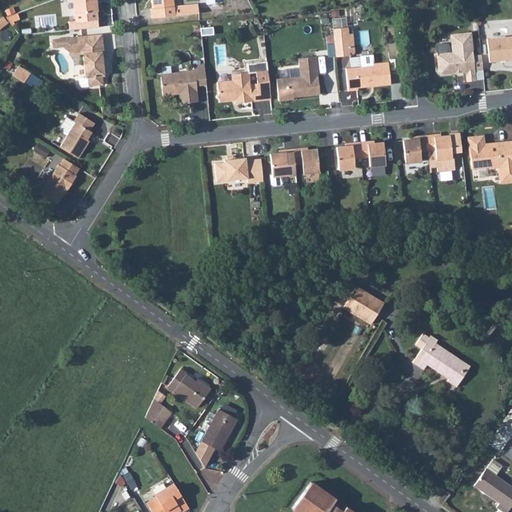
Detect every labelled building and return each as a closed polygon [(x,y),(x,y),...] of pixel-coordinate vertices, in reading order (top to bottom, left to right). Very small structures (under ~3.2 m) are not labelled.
[(99,20),(96,1),(96,0),(73,0),(76,22),(99,20)] [(200,12),(199,3),(176,5),(174,0),(154,0),(155,8),(153,8),(153,17),(200,12)] [(5,9),(8,17),(16,14),(13,6),(5,9)] [(8,17),(6,17),(12,26),(15,25),(14,22),(20,20),(18,13),(16,14),(8,17)] [(335,34),(337,55),(351,54),(350,45),(355,45),(353,32),(335,34)] [(483,68),(482,54),(473,54),(471,32),(451,34),(452,52),(440,53),(438,56),(439,69),(442,72),(465,70),(465,73),(475,72),(475,69),(483,68)] [(103,76),(105,76),(103,51),(105,51),(103,34),(53,39),(54,48),(64,47),(69,51),(82,50),(82,54),(84,54),(86,79),(80,79),(80,86),(82,87),(104,85),(103,76)] [(329,56),(336,56),(334,35),(327,36),(329,56)] [(511,35),(488,38),(489,62),(511,59),(511,35)] [(320,55),(298,58),(301,76),(277,79),(279,100),(295,98),(295,97),(325,93),(320,55)] [(247,63),(248,72),(257,71),(258,83),(259,92),(271,91),(267,60),(247,63)] [(345,67),(348,88),(358,87),(358,86),(390,83),(387,60),(373,61),(373,64),(345,67)] [(31,72),(20,65),(14,74),(26,81),(31,72)] [(207,85),(205,65),(194,65),(195,71),(161,74),(163,95),(179,93),(180,103),(197,101),(196,86),(207,85)] [(248,72),(232,73),(233,79),(217,81),(219,100),(235,99),(235,102),(260,100),(259,92),(258,83),(250,84),(248,72)] [(271,91),(259,92),(260,100),(271,99),(271,91)] [(86,142),(88,138),(92,131),(90,129),(95,121),(79,112),(74,121),(75,123),(60,147),(79,158),(88,143),(86,142)] [(442,136),(442,133),(427,135),(428,149),(430,166),(438,165),(439,171),(455,169),(453,152),(462,151),(459,131),(451,132),(451,134),(442,136)] [(405,140),(407,162),(423,160),(422,150),(428,149),(427,135),(413,136),(413,139),(405,140)] [(511,180),(511,139),(489,141),(489,144),(486,145),(471,146),(473,167),(488,165),(490,166),(498,166),(500,182),(511,180)] [(339,146),(339,154),(341,169),(357,167),(356,157),(370,156),(372,165),(387,164),(386,150),(385,142),(376,142),(376,140),(347,144),(347,146),(339,146)] [(44,156),(48,148),(40,143),(35,151),(44,156)] [(271,154),(272,159),(274,177),(290,175),(288,165),(304,163),(304,173),(320,172),(319,155),(318,150),(309,150),(309,148),(280,151),(281,153),(271,154)] [(249,181),(265,180),(263,160),(262,157),(247,158),(247,156),(227,157),(227,161),(217,161),(218,180),(249,177),(249,181)] [(68,192),(81,168),(65,158),(60,166),(59,165),(41,194),(58,205),(67,191),(68,192)] [(334,304),(341,308),(354,287),(347,282),(334,304)] [(354,287),(341,308),(369,325),(382,304),(354,287)] [(426,364),(433,369),(435,367),(449,376),(448,378),(447,381),(456,386),(465,373),(460,369),(464,362),(436,343),(438,339),(430,335),(429,337),(423,333),(415,344),(422,349),(412,364),(422,370),(426,364)] [(470,366),(464,362),(460,369),(465,373),(470,366)] [(435,367),(433,369),(448,378),(449,376),(435,367)] [(196,409),(211,388),(197,379),(196,381),(186,374),(187,372),(180,368),(167,387),(196,409)] [(497,419),(508,427),(511,420),(511,399),(510,398),(497,419)] [(153,399),(149,407),(154,410),(158,403),(153,399)] [(149,407),(144,417),(159,428),(170,412),(158,403),(154,410),(149,407)] [(221,453),(240,422),(221,410),(194,453),(204,468),(214,448),(221,453)] [(497,419),(483,441),(495,448),(508,427),(497,419)] [(503,511),(505,511),(511,502),(511,487),(482,467),(471,483),(498,502),(496,506),(503,511)] [(332,504),(335,500),(323,490),(322,491),(311,482),(292,509),(296,511),(352,511),(346,507),(342,511),(332,504)] [(181,511),(188,508),(173,483),(154,495),(155,497),(146,502),(151,511),(176,511),(180,510),(180,511),(181,511)]
